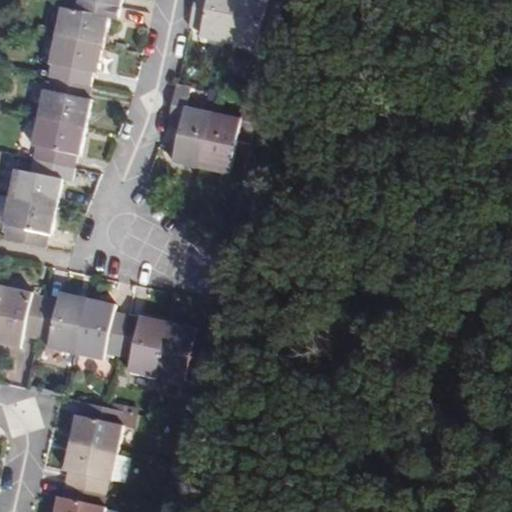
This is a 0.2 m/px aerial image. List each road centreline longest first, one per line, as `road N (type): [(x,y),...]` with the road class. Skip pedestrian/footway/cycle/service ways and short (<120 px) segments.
road 1 (residential): [(204,275),(111,223),(170,0)]
road 2 (residential): [(17,511),(38,413),(0,394)]
